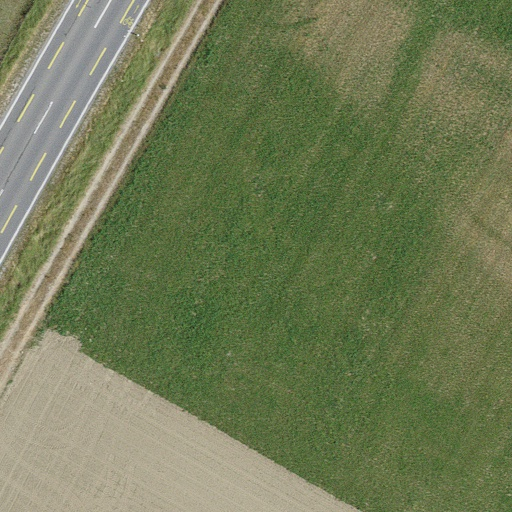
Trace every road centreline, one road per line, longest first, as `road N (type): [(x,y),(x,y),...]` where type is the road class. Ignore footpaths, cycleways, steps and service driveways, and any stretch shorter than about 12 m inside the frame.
road 1 (track): [(0,375),(210,0)]
road 2 (primary): [(112,0),(0,197)]
